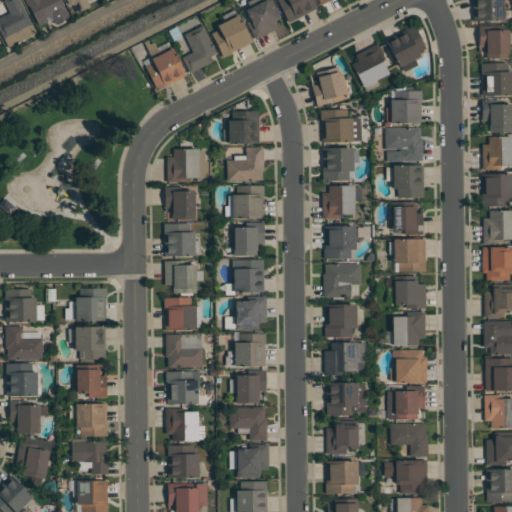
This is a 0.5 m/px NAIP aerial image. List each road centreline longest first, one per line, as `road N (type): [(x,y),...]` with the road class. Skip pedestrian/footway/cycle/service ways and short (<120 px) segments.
road 1 (residential): [(431,0),(448,33),(457,511)]
road 2 (residential): [(267,70),(289,123),(296,511)]
road 3 (residential): [(160,124),(140,148),(132,186),(134,511)]
road 4 (residential): [(160,124),(401,0)]
road 5 (residential): [(0,265),(131,270)]
